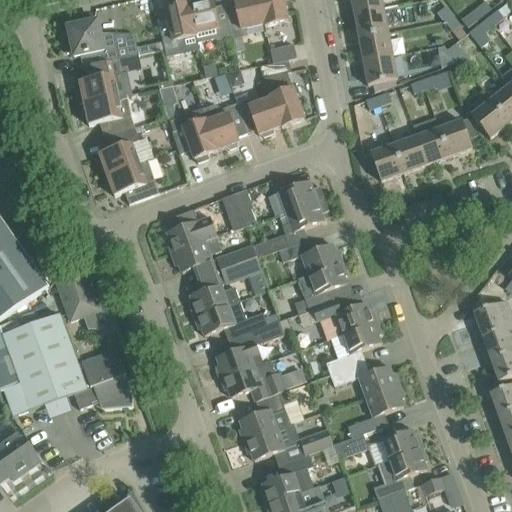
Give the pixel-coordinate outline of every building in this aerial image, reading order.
[(178,9),(167,11),(169,20),(159,23),(166,53),(180,50),(182,56),(201,52),(199,46),(198,39),(197,39),(190,7),(188,0),(183,0),(177,2),(178,9)] [(200,0),(188,0),(190,7),(197,39),(198,39),(199,46),(217,42),(218,45),(233,41),(226,11),(226,7),(216,10),(214,2),(201,5),(200,0)] [(237,8),(226,11),(233,41),(249,38),(247,31),(265,27),(266,29),(259,0),(248,0),(235,3),(237,8)] [(283,0),(259,0),(266,29),(289,24),(283,0)] [(352,0),(355,17),(385,11),(382,0),(352,0)] [(448,9),(440,15),(447,24),(454,18),(448,9)] [(355,17),(360,41),(389,35),(385,11),(355,17)] [(501,13),(487,25),(493,32),(507,21),(501,13)] [(472,15),(463,22),(469,31),(479,23),(472,15)] [(454,18),(447,24),(455,34),(463,28),(454,18)] [(85,57),(88,69),(120,62),(141,58),(136,36),(102,35),(99,22),(68,29),(69,34),(64,35),(68,56),(74,54),(75,59),(85,57)] [(487,25),(472,36),(484,51),(493,45),(487,37),(493,32),(487,25)] [(360,41),(364,65),(394,59),(389,35),(360,41)] [(457,46),(448,53),(457,65),(466,58),(457,46)] [(274,66),(289,63),(291,63),(298,61),(295,47),(275,52),(271,52),(274,66)] [(143,72),(141,58),(120,62),(88,69),(91,82),(80,84),(82,92),(78,93),(81,107),(85,106),(120,99),(120,100),(128,99),(127,94),(131,94),(127,75),(143,72)] [(466,58),(457,65),(466,76),(475,69),(466,58)] [(394,59),(364,65),(369,88),(374,87),(396,83),(398,83),(394,59)] [(282,129),(283,130),(305,122),(288,76),(292,75),(289,63),(274,66),(260,69),(272,101),(282,129)] [(210,68),(205,69),(207,80),(218,78),(217,73),(217,72),(217,71),(216,70),(211,67),(210,68)] [(435,79),(425,83),(429,93),(439,89),(435,79)] [(396,83),(374,87),(375,95),(397,87),(396,83)] [(425,83),(414,87),(418,97),(429,93),(425,83)] [(511,89),(511,88),(492,103),(510,126),(511,125),(511,89)] [(389,96),(377,100),(380,109),(392,105),(389,96)] [(100,126),(105,140),(136,130),(132,118),(128,99),(120,100),(120,99),(85,106),(90,128),(100,126)] [(377,100),(367,104),(370,113),(380,109),(377,100)] [(252,101),(237,106),(248,136),(258,133),(260,137),(282,129),(272,101),(254,108),(252,101)] [(510,126),(492,103),(473,118),(491,141),(510,126)] [(215,108),(203,112),(218,153),(227,149),(230,152),(238,150),(239,145),(240,145),(238,140),(248,136),(237,106),(223,111),(215,108)] [(174,107),(166,109),(168,119),(177,117),(174,107)] [(208,158),(218,154),(203,112),(203,111),(170,123),(174,134),(173,135),(181,157),(192,153),(195,162),(197,162),(198,166),(209,162),(208,158)] [(468,121),(463,123),(470,141),(478,138),(468,121)] [(463,123),(440,131),(450,159),(473,151),(470,141),(463,123)] [(100,157),(108,178),(141,166),(133,145),(141,143),(136,130),(105,140),(110,153),(100,157)] [(440,131),(417,140),(428,168),(450,159),(440,131)] [(417,140),(395,148),(405,176),(428,168),(417,140)] [(405,176),(395,148),(372,156),(382,184),(405,176)] [(141,166),(108,178),(115,199),(126,195),(130,207),(160,196),(149,163),(141,166)] [(280,195),(287,215),(325,201),(321,189),(313,192),(310,184),(280,195)] [(246,193),(235,197),(247,230),(258,226),(246,193)] [(235,197),(224,201),(236,234),(247,230),(235,197)] [(325,201),(287,215),(280,218),(286,237),(294,234),(295,236),(301,233),(325,224),(322,217),(330,214),(325,201)] [(168,244),(173,257),(218,240),(211,220),(199,225),(195,215),(185,219),(184,216),(167,223),(171,234),(168,235),(171,243),(168,244)] [(0,325),(51,290),(0,218),(0,325)] [(286,237),(254,249),(259,262),(280,254),(289,250),(305,244),(301,233),(295,236),(294,234),(286,237)] [(223,253),(218,240),(173,257),(177,269),(180,268),(183,276),(195,271),(199,283),(217,276),(211,258),(223,253)] [(310,278),(343,266),(339,254),(336,255),(333,247),(309,256),(305,244),(289,250),(280,254),(284,265),(303,259),(310,278)] [(254,247),(217,261),(222,274),(259,262),(254,249),(254,247)] [(259,262),(222,274),(227,288),(263,275),(259,262)] [(300,318),(314,313),(320,311),(328,308),(324,296),(348,288),(345,280),(348,279),(343,266),(310,278),(300,282),(307,302),(296,306),(300,318)] [(57,287),(72,327),(104,315),(86,268),(57,287)] [(235,289),(224,294),(217,276),(199,283),(203,294),(191,298),(194,306),(191,307),(196,320),(241,303),(235,289)] [(241,303),(196,320),(200,332),(203,331),(206,339),(233,329),(237,339),(240,338),(269,328),(264,315),(247,322),(241,303)] [(320,311),(314,313),(318,324),(320,323),(328,343),(331,342),(344,337),(378,325),(373,313),(370,314),(367,306),(342,315),(338,304),(328,308),(320,311)] [(475,315),(484,338),(511,327),(511,317),(507,304),(475,315)] [(269,328),(280,324),(277,316),(266,320),(267,322),(269,328)] [(4,338),(0,326),(0,358),(10,355),(22,387),(5,393),(15,419),(75,397),(81,413),(93,408),(92,405),(99,403),(100,405),(102,405),(103,410),(132,408),(131,394),(133,394),(118,353),(79,367),(61,317),(4,338)] [(221,368),(218,369),(222,382),(255,369),(264,366),(257,347),(284,338),(280,324),(269,328),(240,338),(244,351),(218,360),(221,368)] [(336,376),(362,367),(362,366),(359,367),(355,356),(382,347),(379,339),(382,338),(378,325),(344,337),(331,342),(338,362),(327,366),(331,378),(336,376)] [(511,327),(484,338),(492,361),(511,354),(511,327)] [(511,354),(492,361),(501,384),(511,380),(511,354)] [(336,376),(331,378),(335,389),(360,380),(367,400),(400,388),(396,376),(393,377),(390,369),(366,378),(362,367),(336,376)] [(255,369),(222,382),(227,394),(230,393),(232,401),(256,392),(261,403),(286,394),(287,394),(280,376),(260,383),(255,369)] [(400,388),(367,400),(374,420),(349,430),(353,441),(364,437),(385,430),(381,418),(405,410),(402,402),(405,401),(400,388)] [(511,388),(492,396),(501,419),(511,414),(511,388)] [(243,431),(240,432),(245,445),(278,433),(292,428),(285,408),(290,406),(286,394),(261,403),(265,414),(241,423),(243,431)] [(511,414),(501,419),(509,442),(511,440),(511,414)] [(0,445),(0,486),(0,487),(11,479),(14,483),(41,464),(19,432),(0,445)] [(286,453),(279,455),(283,467),(310,457),(334,449),(334,448),(328,432),(300,442),(301,446),(285,452),(286,453)] [(383,443),(390,463),(423,452),(419,439),(416,440),(413,432),(383,443)] [(252,456),(255,464),(279,455),(286,453),(285,452),(278,433),(245,445),(250,457),(252,456)] [(364,437),(353,441),(334,448),(334,449),(339,462),(369,452),(364,437)] [(390,463),(381,467),(388,486),(375,490),(380,503),(391,499),(406,493),(402,482),(428,473),(425,465),(428,464),(423,452),(390,463)] [(263,495),(268,508),(301,496),(315,491),(308,472),(314,470),(310,457),(283,467),(287,478),(263,486),(266,494),(263,495)] [(454,476),(443,480),(447,492),(445,493),(451,508),(455,511),(465,507),(454,476)] [(422,488),(427,500),(445,493),(447,492),(443,480),(422,488)] [(328,511),(328,509),(322,511),(315,491),(301,496),(268,508),(269,511),(328,511)] [(413,511),(406,493),(391,499),(395,511),(413,511)] [(395,511),(391,499),(380,503),(382,511),(395,511)] [(117,511),(138,511),(132,502),(117,511)]
